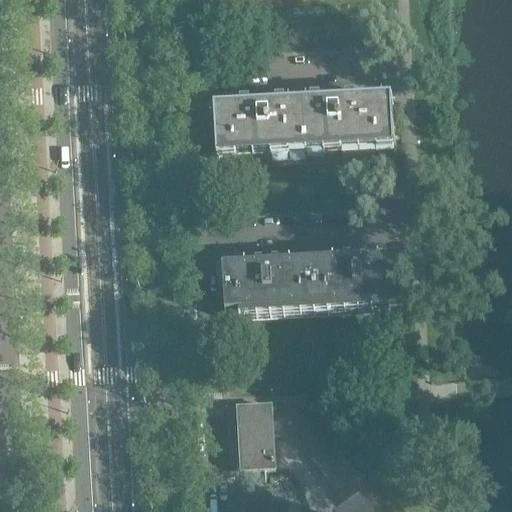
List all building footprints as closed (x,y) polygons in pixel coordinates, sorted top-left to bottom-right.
[(394,139),(393,105),(330,108),(329,101),(321,102),(321,109),(260,112),(258,106),(251,106),(251,112),(215,114),(218,162),(236,161),(238,171),(394,163),(395,153),(395,152),(395,148),(394,139)] [(404,311),(402,279),(401,264),(313,269),(315,316),(404,311)] [(315,316),(313,269),(224,274),(226,321),(315,316)] [(276,474),(274,448),(273,438),(272,412),(244,413),(244,412),(238,413),(242,477),(247,477),(247,476),(276,474)] [(285,436),(287,412),(280,412),(276,412),(272,412),(273,438),(285,436)] [(289,437),(301,416),(297,415),(294,414),(291,413),(287,412),(285,436),(289,437)] [(298,443),(317,426),(314,424),(310,420),(305,418),(301,416),(289,437),(298,443)] [(308,453),(329,438),(325,433),(323,431),(320,428),(317,426),(298,443),(306,452),(308,453)] [(314,463),(336,447),(329,438),(308,453),(314,463)] [(321,472),(342,456),(336,447),(314,463),(321,472)] [(328,481),(349,466),(342,456),(321,472),(328,481)] [(335,490),(356,475),(349,466),(328,481),(335,490)] [(342,500),(363,484),(356,475),(335,490),(342,500)] [(349,509),(370,494),(363,484),(342,500),(349,509)] [(351,511),(364,511),(377,503),(370,494),(349,509),(351,511)] [(383,511),(377,503),(364,511),(383,511)]
